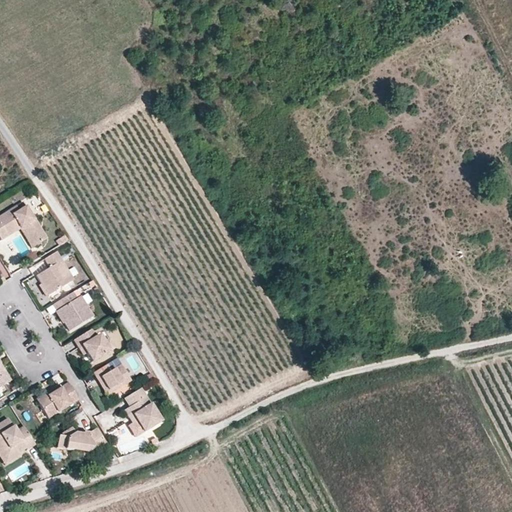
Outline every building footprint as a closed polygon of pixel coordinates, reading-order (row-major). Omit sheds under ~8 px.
[(34,220),(22,202),(0,215),(0,236),(21,224),(34,246),(46,239),(35,220),(34,220)] [(0,240),(0,241),(19,229),(31,248),(34,246),(21,224),(0,236),(0,240)] [(58,246),(68,241),(64,236),(55,241),(58,246)] [(59,258),(55,253),(44,260),(49,268),(35,276),(40,284),(47,296),(72,281),(61,263),(59,258)] [(68,259),(65,254),(59,258),(61,263),(68,259)] [(47,296),(40,284),(38,286),(45,298),(47,296)] [(92,317),(79,297),(76,299),(72,293),(52,305),(69,332),(92,317)] [(114,348),(108,339),(103,342),(98,335),(94,337),(90,330),(73,341),(77,347),(79,346),(85,355),(90,363),(114,348)] [(85,355),(79,346),(77,347),(82,356),(85,355)] [(130,382),(116,359),(92,374),(96,380),(99,378),(109,394),(130,382)] [(0,387),(9,382),(0,368),(0,387)] [(154,381),(150,374),(145,377),(150,383),(154,381)] [(109,394),(99,378),(96,380),(106,396),(109,394)] [(78,400),(68,383),(60,388),(58,385),(49,390),(51,393),(36,402),(47,419),(78,400)] [(161,421),(141,388),(125,398),(130,406),(125,410),(130,417),(134,415),(138,422),(144,432),(161,421)] [(36,402),(51,393),(49,390),(35,399),(36,402)] [(138,422),(134,415),(130,417),(133,423),(134,424),(138,422)] [(34,445),(23,427),(15,432),(7,419),(0,423),(0,458),(1,460),(12,453),(9,449),(13,447),(16,451),(24,447),(25,449),(26,450),(34,445)] [(144,432),(138,422),(134,424),(133,423),(129,425),(136,437),(144,432)] [(107,445),(97,428),(89,432),(83,431),(82,433),(75,432),(74,430),(72,427),(62,433),(61,436),(59,435),(57,448),(87,452),(95,447),(97,451),(107,445)] [(4,466),(20,457),(18,454),(25,449),(24,447),(16,451),(13,447),(9,449),(12,453),(1,460),(4,466)]
